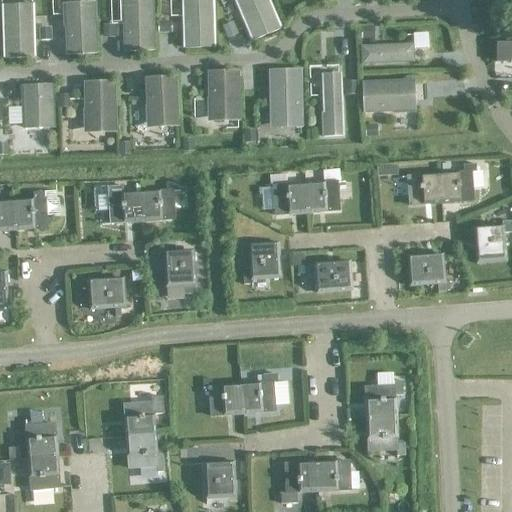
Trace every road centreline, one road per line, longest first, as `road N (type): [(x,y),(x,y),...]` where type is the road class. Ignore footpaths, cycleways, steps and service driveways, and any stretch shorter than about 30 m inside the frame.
road 1 (residential): [(384,319),(159,334),(46,353)]
road 2 (residential): [(452,511),(438,316)]
road 3 (residential): [(46,353),(40,261),(129,252)]
